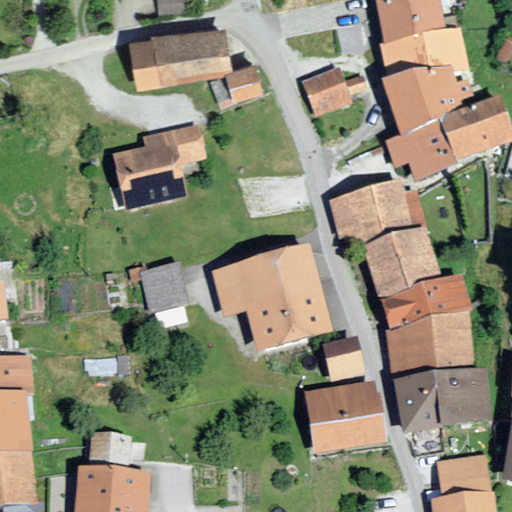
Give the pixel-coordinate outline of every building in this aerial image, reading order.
[(194,0),(158,0),(160,16),(195,13),(194,0)] [(374,0),(385,51),(378,53),(385,87),(382,88),(401,143),(385,150),(396,176),(409,172),(415,189),(511,148),(511,138),(499,105),(476,112),(462,78),(470,77),(460,37),(446,40),(438,0),(374,0)] [(227,27),(131,41),(137,91),(226,76),(233,103),(265,93),(255,63),(234,70),(227,27)] [(340,73),(303,85),(316,122),(352,110),(348,101),(367,94),(362,78),(344,84),(340,73)] [(147,151),(115,158),(127,216),(188,203),(181,169),(208,163),(201,129),(145,141),(147,151)] [(411,186),(331,207),(343,255),(363,251),(395,386),(475,375),(469,317),(459,283),(441,285),(411,186)] [(309,253),(213,279),(225,324),(247,318),(258,358),(332,339),(309,253)] [(179,267),(140,276),(151,319),(189,309),(179,267)] [(4,287),(0,287),(0,511),(39,506),(27,400),(34,400),(29,360),(0,363),(0,327),(9,326),(4,287)] [(357,343),(324,350),(332,386),(364,379),(357,343)] [(484,377),(397,389),(405,442),(491,429),(484,377)] [(375,387),(305,399),(316,459),(386,447),(375,387)] [(90,475),(80,475),(77,511),(149,511),(151,478),(128,476),(130,441),(92,439),(90,475)] [(496,511),(488,459),(437,466),(442,504),(433,505),(434,511),(496,511)]
